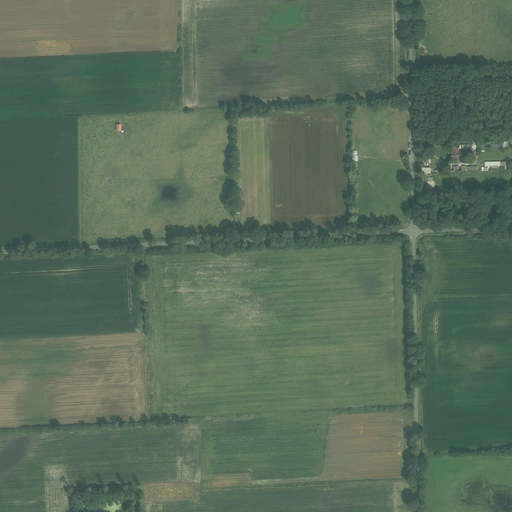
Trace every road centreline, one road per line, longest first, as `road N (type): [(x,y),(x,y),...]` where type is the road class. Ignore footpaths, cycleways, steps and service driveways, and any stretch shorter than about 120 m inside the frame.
road 1 (unclassified): [(413,232),(0,250)]
road 2 (unclassified): [(413,232),(417,511)]
road 3 (unclassified): [(409,0),(413,232)]
